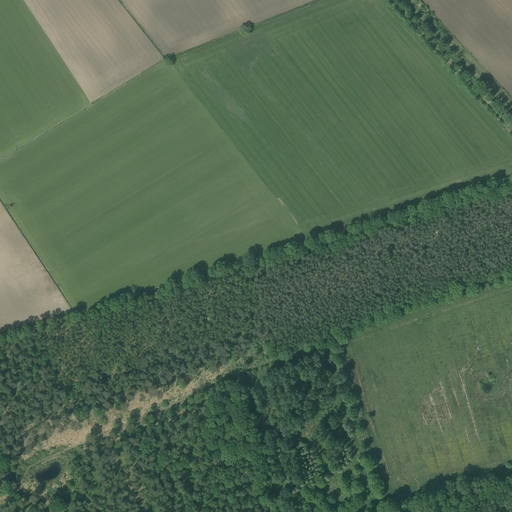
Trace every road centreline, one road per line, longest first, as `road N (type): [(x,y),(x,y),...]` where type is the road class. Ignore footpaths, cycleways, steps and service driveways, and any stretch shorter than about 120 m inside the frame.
road 1 (track): [(0,339),(511,180)]
road 2 (track): [(511,275),(325,335)]
road 3 (track): [(392,0),(511,128)]
